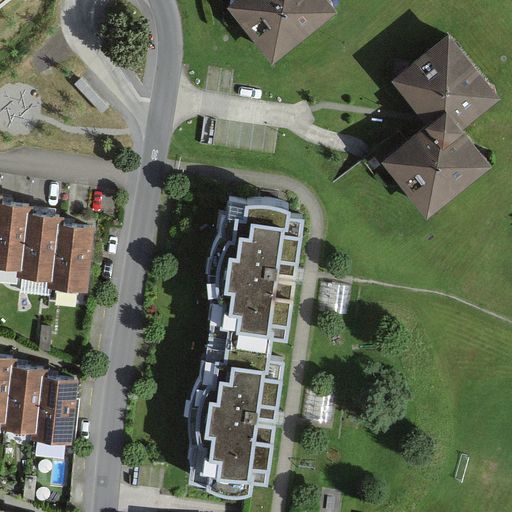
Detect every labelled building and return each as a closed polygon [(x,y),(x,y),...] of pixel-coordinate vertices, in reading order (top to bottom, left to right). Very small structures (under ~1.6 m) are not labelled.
[(237,0),(240,4),(231,11),(273,63),(331,16),(323,5),(329,0),(237,0)] [(398,67),(432,110),(386,147),(428,199),(487,152),(457,115),(496,84),(449,26),(398,67)] [(286,206),(287,197),(272,191),(251,188),(239,191),(225,191),(219,226),(208,246),(205,277),(210,294),(205,332),(267,339),(267,330),(285,332),(300,207),(286,206)] [(25,201),(0,198),(0,261),(18,263),(24,206),(25,201)] [(56,209),(24,206),(18,263),(18,270),(50,273),(56,216),(56,209)] [(90,219),(56,216),(50,273),(49,281),(84,285),(90,219)] [(266,349),(267,339),(205,332),(200,370),(188,390),(186,421),(191,437),(186,476),(247,483),(248,474),(266,476),(281,351),(266,349)] [(10,353),(0,352),(0,415),(3,416),(9,359),(10,353)] [(41,362),(9,359),(3,416),(3,422),(35,426),(41,369),(41,362)] [(75,372),(41,369),(35,426),(34,434),(69,437),(75,372)]
